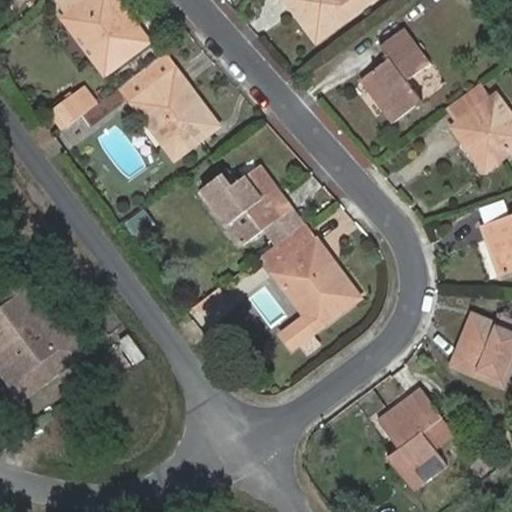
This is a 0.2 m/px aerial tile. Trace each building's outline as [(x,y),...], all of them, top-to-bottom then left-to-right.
[(104,74),(149,40),(119,0),(55,0),(65,14),(62,16),(75,33),(79,29),(98,55),(94,59),(104,74)] [(288,0),(296,12),(301,8),(320,35),(364,0),(288,0)] [(315,39),(320,35),(301,8),(296,12),(315,39)] [(390,21),(376,32),(384,43),(398,33),(390,21)] [(75,33),(94,59),(98,55),(79,29),(75,33)] [(398,33),(384,43),(381,45),(391,58),(363,79),(393,120),(422,99),(408,78),(428,63),(404,29),(398,33)] [(174,157),(218,125),(164,52),(120,84),(130,98),(135,105),(144,117),(149,113),(168,139),(163,142),(174,157)] [(492,96),(483,83),(450,108),(458,122),(454,125),(465,141),(469,138),(489,166),(511,148),(511,112),(497,92),(492,96)] [(82,112),(92,127),(130,98),(120,84),(87,109),(82,112)] [(52,107),(65,125),(82,112),(87,109),(75,91),(52,107)] [(144,117),(163,142),(168,139),(149,113),(144,117)] [(201,191),(240,245),(263,228),(292,207),(261,164),(232,185),(224,174),(201,191)] [(292,207),(263,228),(274,244),(303,223),(292,207)] [(152,220),(144,210),(127,223),(134,234),(152,220)] [(511,213),(484,223),(500,273),(511,269),(511,213)] [(291,348),(359,298),(304,222),(303,223),(274,244),(261,254),(285,288),(289,284),(309,312),(280,333),(291,348)] [(81,342),(19,260),(0,274),(0,363),(20,390),(81,342)] [(478,315),(473,314),(460,346),(464,348),(478,315)] [(511,318),(502,314),(498,324),(508,327),(511,318)] [(504,385),(511,364),(511,317),(511,318),(508,327),(498,324),(478,315),(464,348),(460,346),(452,365),(504,385)] [(443,416),(423,388),(381,418),(401,448),(389,457),(410,488),(446,462),(437,449),(424,431),(443,416)] [(437,449),(455,434),(443,416),(424,431),(437,449)] [(495,446),(504,456),(511,447),(511,432),(509,430),(495,446)] [(480,476),(498,462),(490,450),(472,464),(480,476)]
